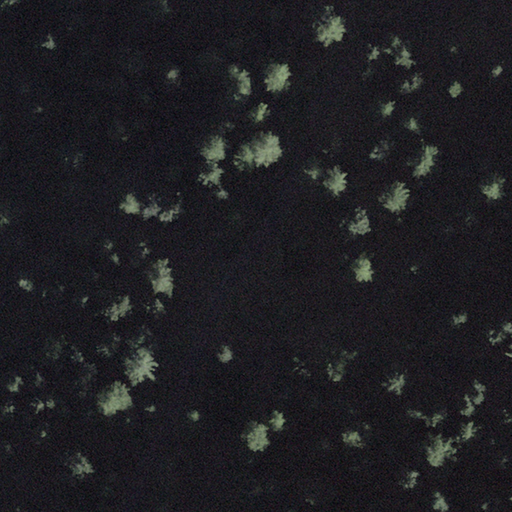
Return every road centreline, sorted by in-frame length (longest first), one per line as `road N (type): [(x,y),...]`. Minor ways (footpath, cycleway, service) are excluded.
road 1 (track): [(452,0),(372,39),(330,89),(277,213),(210,314),(127,511)]
road 2 (track): [(0,289),(41,241),(148,153),(305,0)]
